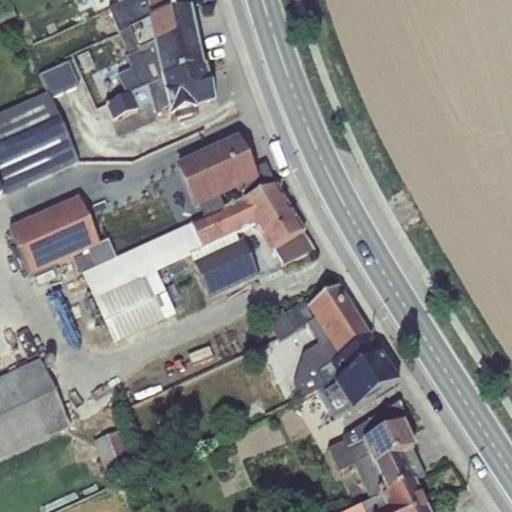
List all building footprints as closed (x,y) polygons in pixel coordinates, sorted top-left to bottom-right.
[(8,0),(7,0),(0,3),(0,25),(17,18),(8,0)] [(134,0),(119,7),(108,12),(118,35),(152,20),(191,13),(188,0),(134,0)] [(159,81),(203,70),(191,13),(152,20),(118,35),(129,58),(125,60),(129,70),(116,78),(125,97),(159,81)] [(47,95),(50,102),(80,88),(69,64),(39,77),(47,95)] [(159,81),(125,97),(103,108),(111,126),(151,106),(155,118),(167,115),(169,119),(172,119),(173,122),(197,116),(196,112),(198,111),(197,106),(212,102),(203,70),(159,81)] [(50,102),(47,95),(0,115),(0,200),(78,165),(50,102)] [(230,163),(245,157),(238,143),(224,149),(230,163)] [(243,203),(275,188),(265,166),(252,173),(245,157),(230,163),(224,149),(175,171),(194,213),(200,210),(205,221),(225,211),(220,200),(238,192),(243,203)] [(117,262),(83,278),(114,346),(175,317),(156,275),(191,259),(209,301),(259,278),(242,241),(238,242),(236,237),(254,229),(280,268),(314,252),(275,188),(243,203),(225,211),(205,221),(117,262)] [(83,278),(117,262),(108,242),(98,246),(79,200),(8,230),(31,279),(73,260),(80,275),(82,275),(83,278)] [(332,364),(369,339),(337,289),(308,308),(305,303),(285,316),(296,333),(306,327),(318,346),(302,356),(293,388),(300,401),(327,388),(318,374),(332,364)] [(296,333),(285,316),(281,309),(266,318),(278,341),(296,333)] [(398,385),(369,339),(332,364),(343,380),(320,395),(336,421),(350,412),(353,417),(398,385)] [(40,360),(0,378),(0,462),(72,430),(40,360)] [(409,424),(399,404),(342,440),(344,443),(327,451),(338,475),(353,467),(370,503),(412,483),(424,478),(413,452),(413,450),(402,427),(409,424)] [(93,443),(106,477),(133,467),(120,433),(93,443)] [(425,511),(412,483),(370,503),(350,511),(425,511)]
